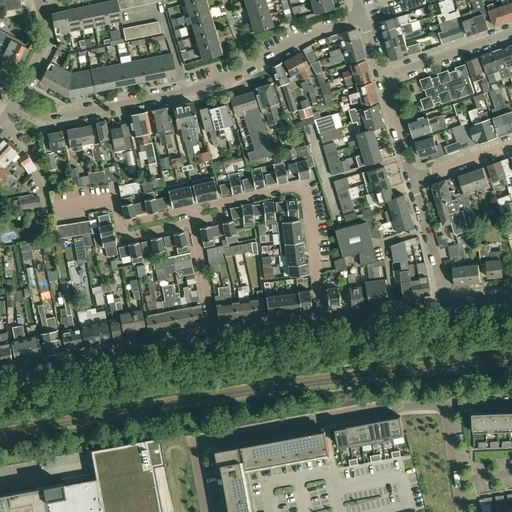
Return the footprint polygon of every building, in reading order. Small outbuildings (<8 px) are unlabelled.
[(125,10),(123,0),(117,0),(116,1),(118,11),(125,10)] [(208,8),(205,0),(193,0),(185,2),(189,14),(208,8)] [(244,0),(247,9),(267,4),(265,0),(244,0)] [(331,0),(318,0),(311,2),(314,14),(334,8),(331,0)] [(445,0),(439,2),(442,13),(448,12),(455,9),(451,0),(445,0)] [(473,0),(471,1),(475,11),(471,12),(478,32),(488,29),(483,14),(486,13),(484,8),(481,0),(473,0)] [(504,23),(511,20),(511,15),(506,0),(502,0),(501,1),(503,6),(498,8),(504,23)] [(116,1),(103,4),(107,24),(120,22),(118,11),(116,1)] [(14,9),(22,8),(21,2),(3,6),(4,11),(14,9)] [(103,4),(90,6),(94,27),(107,24),(103,4)] [(247,9),(251,21),(270,15),(267,4),(247,9)] [(494,27),(504,23),(498,8),(494,9),(492,4),(487,5),(494,27)] [(94,27),(90,6),(77,9),(81,29),(94,27)] [(189,14),(192,25),(211,19),(208,8),(189,14)] [(77,9),(64,11),(68,32),(81,29),(77,9)] [(449,14),(448,12),(442,13),(437,15),(440,24),(448,21),(461,17),(458,9),(457,9),(457,11),(449,14)] [(55,34),(68,32),(64,11),(51,14),(55,34)] [(464,20),(462,21),(467,36),(478,32),(471,12),(463,15),(464,20)] [(379,23),(382,31),(400,26),(411,23),(418,21),(417,18),(410,20),(409,14),(379,23)] [(251,21),(254,32),(273,26),(270,15),(251,21)] [(461,17),(448,21),(450,28),(455,27),(461,25),(459,20),(462,20),(461,17)] [(192,25),(195,36),(215,31),(211,19),(192,25)] [(152,22),(155,34),(160,33),(158,21),(152,22)] [(149,35),(155,34),(152,22),(147,23),(149,35)] [(143,36),(149,35),(147,23),(141,24),(143,36)] [(400,26),(382,31),(384,40),(414,31),(411,23),(400,26)] [(135,26),(137,38),(143,36),(141,24),(135,26)] [(459,38),(465,36),(461,25),(455,27),(459,38)] [(132,39),(137,38),(135,26),(129,27),(132,39)] [(126,40),(132,39),(129,27),(124,28),(126,40)] [(185,27),(174,30),(176,37),(187,34),(185,27)] [(455,27),(450,28),(450,29),(454,40),(459,38),(455,27)] [(326,43),(339,40),(340,44),(359,38),(356,28),(337,34),(324,38),(326,43)] [(387,48),(405,43),(404,39),(422,33),(420,29),(414,31),(384,40),(387,48)] [(442,44),(454,40),(450,29),(438,33),(442,44)] [(0,44),(24,57),(29,49),(28,49),(23,46),(24,43),(0,30),(0,44)] [(195,36),(199,48),(218,42),(215,31),(195,36)] [(183,40),(177,42),(179,48),(185,47),(190,45),(188,38),(183,40)] [(329,52),(330,57),(343,53),(362,48),(359,38),(340,44),(341,48),(329,52)] [(199,48),(202,59),(221,53),(218,42),(199,48)] [(407,47),(405,43),(387,48),(391,61),(394,60),(394,59),(404,57),(422,52),(420,46),(419,43),(407,47)] [(24,57),(0,44),(0,50),(3,52),(2,56),(6,58),(5,60),(13,64),(14,62),(20,66),(24,57)] [(511,69),(511,66),(511,65),(511,56),(508,47),(500,49),(510,76),(511,82),(511,69)] [(346,63),(359,59),(365,57),(362,48),(343,53),(330,57),(328,57),(330,64),(345,60),(346,63)] [(510,76),(500,49),(492,52),(499,70),(498,70),(501,79),(506,77),(510,76)] [(305,55),(309,63),(316,61),(313,52),(305,55)] [(499,70),(492,52),(480,57),(487,74),(490,83),(496,81),(493,72),(498,70),(499,70)] [(296,56),(292,57),(304,80),(306,84),(310,82),(308,78),(304,69),(309,66),(302,53),(300,54),(299,53),(296,55),(296,56)] [(171,55),(161,57),(165,78),(175,76),(171,55)] [(161,57),(151,59),(155,80),(165,78),(161,57)] [(285,61),(284,62),(285,64),(291,76),(296,73),(301,82),(301,83),(300,83),(304,91),(307,89),(306,85),(306,84),(304,80),(292,57),(290,59),(289,58),(285,60),(285,61)] [(484,74),(483,74),(477,57),(466,61),(473,81),(482,77),(484,82),(481,83),(484,93),(490,91),(484,74)] [(155,80),(151,59),(141,61),(145,82),(155,80)] [(342,73),(343,77),(368,70),(366,67),(367,65),(366,62),(365,62),(365,60),(350,64),(352,70),(342,73)] [(141,61),(131,63),(135,84),(145,82),(141,61)] [(296,110),(292,94),(282,62),(272,67),(277,85),(283,84),(287,98),(291,112),(296,110)] [(131,63),(121,65),(125,86),(135,84),(131,63)] [(39,83),(51,89),(61,70),(49,64),(39,83)] [(424,110),(430,108),(435,106),(434,103),(441,100),(442,104),(452,100),(474,92),(468,75),(469,75),(465,64),(455,68),(456,70),(449,73),(448,70),(437,74),(438,77),(431,79),(430,76),(420,80),(423,90),(425,90),(427,97),(421,99),(424,110)] [(121,65),(111,67),(115,88),(125,86),(121,65)] [(115,88),(111,67),(100,69),(104,90),(115,88)] [(100,69),(90,71),(94,92),(104,90),(100,69)] [(70,75),(61,70),(51,89),(67,97),(70,75)] [(368,72),(368,70),(343,77),(346,87),(356,84),(365,82),(370,80),(370,78),(371,77),(370,74),(368,73),(368,72)] [(90,71),(80,73),(84,94),(94,92),(90,71)] [(84,94),(80,73),(70,75),(67,97),(84,94)] [(329,81),(319,84),(322,95),(328,93),(328,91),(330,90),(329,87),(330,87),(329,84),(329,81)] [(272,82),(263,85),(273,117),(275,123),(277,129),(282,127),(274,104),(278,102),(272,82)] [(373,88),(374,87),(373,84),(372,83),(371,82),(356,86),(358,92),(348,95),(349,99),(373,92),(374,92),(373,88)] [(307,85),(306,85),(307,89),(313,104),(317,103),(314,94),(316,93),(312,83),(311,84),(307,85)] [(262,114),(266,113),(270,124),(275,123),(273,117),(263,85),(254,88),(262,114)] [(490,91),(495,107),(496,108),(491,109),(494,117),(493,118),(499,136),(509,132),(498,100),(495,89),(490,91)] [(230,99),(234,113),(243,110),(255,150),(247,153),(250,161),(272,154),(252,91),(230,99)] [(377,99),(376,96),(375,95),(374,92),(373,92),(349,99),(351,103),(360,100),(362,106),(377,101),(377,100),(377,99)] [(328,93),(322,95),(326,106),(332,104),(329,93),(328,93)] [(483,94),(473,97),(476,107),(477,108),(478,112),(488,140),(496,137),(490,119),(488,111),(483,113),(483,111),(481,105),(480,106),(478,101),(485,99),(485,98),(483,94)] [(503,98),(498,100),(509,132),(511,131),(511,109),(510,103),(505,104),(503,98)] [(308,99),(300,101),(302,108),(310,106),(308,99)] [(459,102),(454,104),(457,115),(463,113),(459,102)] [(193,103),(183,105),(191,146),(197,145),(196,139),(197,139),(195,125),(197,124),(193,103)] [(218,106),(227,139),(227,141),(233,139),(229,125),(233,124),(228,104),(218,106)] [(363,120),(379,115),(375,104),(352,110),(354,119),(351,120),(352,123),(358,121),(363,120)] [(183,105),(174,107),(178,128),(182,127),(184,136),(183,136),(184,139),(185,139),(186,144),(186,147),(188,154),(194,153),(191,146),(183,105)] [(218,106),(209,109),(215,129),(219,128),(222,140),(227,139),(218,106)] [(303,126),(314,123),(313,120),(321,118),(319,111),(313,113),(311,106),(298,110),(303,126)] [(219,144),(215,129),(209,109),(209,107),(199,110),(205,132),(209,130),(213,146),(219,144)] [(160,110),(166,144),(167,149),(172,148),(170,135),(174,134),(169,108),(160,110)] [(469,126),(474,142),(479,141),(479,143),(488,140),(478,112),(477,108),(468,111),(473,125),(469,126)] [(160,110),(151,111),(156,137),(160,136),(162,145),(166,144),(160,110)] [(138,114),(145,147),(146,150),(148,164),(156,162),(152,143),(149,144),(147,134),(151,133),(147,112),(138,114)] [(458,115),(461,124),(467,122),(464,113),(458,115)] [(138,114),(129,116),(133,136),(138,135),(141,151),(146,150),(145,147),(138,114)] [(313,120),(314,123),(315,122),(319,133),(335,128),(331,115),(321,118),(313,120)] [(382,125),(379,115),(363,120),(358,121),(360,131),(372,128),(382,125)] [(409,121),(411,129),(444,119),(443,115),(438,116),(437,116),(435,116),(434,117),(429,119),(428,115),(409,121)] [(444,119),(411,129),(414,138),(420,136),(447,127),(444,119)] [(106,152),(112,151),(106,122),(102,122),(101,121),(98,122),(97,123),(96,123),(99,141),(100,141),(101,148),(105,147),(106,152)] [(467,122),(461,124),(451,128),(452,129),(453,133),(456,142),(444,146),(446,154),(474,144),(467,122)] [(79,128),(83,146),(83,149),(90,148),(90,149),(94,148),(93,144),(94,144),(91,126),(79,128)] [(121,127),(110,130),(115,152),(132,149),(130,137),(124,138),(121,127)] [(83,149),(83,146),(79,128),(67,131),(70,149),(72,150),(74,151),(83,149)] [(349,147),(358,144),(375,139),(372,128),(360,131),(355,133),(357,139),(347,142),(349,147)] [(335,129),(319,133),(322,143),(338,138),(335,129)] [(50,152),(65,149),(62,131),(47,134),(50,152)] [(444,155),(443,151),(440,144),(436,145),(433,137),(415,142),(419,156),(427,154),(430,153),(437,151),(439,157),(444,155)] [(358,144),(361,154),(378,149),(375,139),(358,144)] [(3,141),(0,143),(0,150),(10,160),(19,151),(9,142),(7,144),(3,141)] [(325,155),(336,151),(334,142),(322,146),(325,155)] [(305,145),(295,148),(297,156),(307,153),(305,145)] [(282,147),(272,150),(276,162),(286,159),(282,147)] [(294,148),(284,151),(286,159),(297,156),(294,148)] [(358,167),(381,160),(378,149),(361,154),(355,156),(358,167)] [(0,150),(0,164),(3,167),(10,160),(0,150)] [(134,151),(125,152),(128,174),(137,172),(134,151)] [(328,165),(340,162),(336,151),(325,155),(328,165)] [(44,154),(47,171),(57,169),(53,152),(44,154)] [(19,159),(23,166),(28,174),(36,169),(27,154),(19,159)] [(209,154),(195,158),(196,163),(211,160),(209,154)] [(299,179),(310,177),(308,167),(314,166),(311,154),(294,158),(299,179)] [(241,155),(232,157),(235,168),(244,166),(241,155)] [(169,156),(159,158),(161,170),(171,168),(169,156)] [(181,157),(170,159),(172,167),(182,165),(181,157)] [(222,160),(225,172),(226,173),(235,170),(235,168),(232,157),(222,160)] [(215,175),(225,172),(222,160),(212,163),(215,175)] [(508,182),(509,187),(511,196),(511,171),(505,174),(500,161),(489,165),(494,180),(490,181),(492,188),(503,184),(508,182)] [(277,184),(288,182),(283,162),(273,164),(274,172),(264,175),(267,185),(277,183),(277,184)] [(343,172),(340,162),(328,165),(331,175),(343,172)] [(10,185),(16,179),(12,175),(11,176),(10,175),(3,168),(3,167),(0,164),(0,175),(5,179),(10,185)] [(482,167),(470,172),(476,189),(488,185),(487,182),(490,181),(494,180),(489,165),(482,167)] [(103,171),(105,183),(118,181),(116,171),(115,171),(114,166),(103,168),(103,171)] [(370,182),(386,177),(383,166),(362,173),(365,183),(370,182)] [(77,167),(70,168),(72,179),(74,188),(82,186),(80,177),(79,177),(77,167)] [(252,177),(242,180),(244,190),(254,188),(254,189),(265,187),(261,167),(260,167),(250,169),(252,177)] [(105,183),(103,171),(88,173),(90,185),(105,183)] [(228,174),(227,174),(229,182),(219,185),(222,195),(232,193),(232,194),(242,192),(238,172),(228,175),(228,174)] [(470,172),(458,176),(464,194),(476,189),(470,172)] [(207,200),(216,198),(218,197),(213,176),(202,179),(207,200)] [(163,177),(152,179),(154,190),(165,188),(163,177)] [(348,189),(350,188),(346,177),(333,181),(336,192),(348,189)] [(370,182),(373,192),(390,187),(386,177),(370,182)] [(152,179),(142,181),(144,192),(154,190),(152,179)] [(196,202),(201,201),(207,200),(202,179),(191,181),(196,202)] [(433,187),(438,205),(455,199),(453,196),(455,195),(454,190),(449,192),(446,180),(435,184),(433,187)] [(119,186),(120,192),(121,196),(140,192),(138,182),(119,186)] [(189,182),(178,184),(183,205),(194,203),(189,182)] [(172,208),(177,207),(183,205),(178,184),(167,187),(172,208)] [(393,198),(393,197),(390,187),(373,192),(376,203),(378,202),(387,200),(386,199),(393,198)] [(351,199),(348,189),(336,192),(340,203),(351,199)] [(147,213),(152,212),(158,211),(158,210),(168,207),(165,197),(155,199),(153,191),(143,194),(147,213)] [(403,194),(393,197),(393,198),(386,199),(387,200),(378,202),(380,206),(388,204),(390,210),(406,205),(403,194)] [(472,240),(470,233),(462,210),(463,209),(464,209),(462,202),(462,201),(460,194),(455,195),(453,196),(455,199),(438,205),(444,225),(453,222),(459,244),(472,240)] [(39,196),(20,199),(22,210),(41,206),(39,196)] [(124,219),(126,218),(135,216),(135,215),(145,213),(142,202),(132,204),(131,196),(120,199),(124,219)] [(287,212),(288,221),(299,219),(296,198),(285,200),(286,201),(275,202),(277,213),(287,212)] [(354,210),(351,199),(340,203),(343,213),(354,210)] [(468,200),(462,202),(464,209),(467,219),(473,217),(468,200)] [(263,204),(252,205),(253,216),(264,215),(265,224),(276,222),(273,201),(262,202),(263,204)] [(505,203),(499,205),(500,211),(503,220),(510,218),(505,203)] [(254,225),(253,216),(252,205),(252,204),(241,205),(241,206),(229,208),(232,218),(242,217),(244,226),(254,225)] [(406,205),(390,210),(384,211),(387,222),(393,220),(409,215),(406,205)] [(345,223),(358,219),(356,212),(343,215),(345,223)] [(100,226),(91,228),(92,233),(93,238),(114,234),(112,223),(110,224),(108,214),(98,216),(100,226)] [(366,220),(368,228),(374,226),(375,226),(372,215),(365,217),(366,220)] [(409,215),(393,220),(387,222),(382,223),(383,228),(394,225),(396,231),(413,226),(409,215)] [(277,222),(278,233),(300,230),(299,219),(288,221),(277,222)] [(89,221),(83,222),(85,234),(92,233),(91,228),(89,220),(88,220),(89,221)] [(232,220),(227,221),(222,222),(227,243),(237,241),(232,220)] [(372,262),(377,261),(370,237),(368,228),(366,221),(334,230),(341,256),(358,252),(360,265),(366,263),(372,262)] [(83,222),(76,223),(78,235),(85,234),(83,222)] [(42,223),(38,230),(48,236),(52,229),(42,223)] [(76,223),(69,224),(71,236),(78,235),(76,223)] [(69,224),(63,225),(65,237),(71,236),(69,224)] [(210,225),(204,226),(199,228),(204,247),(214,245),(212,237),(222,235),(220,224),(210,226),(210,225)] [(58,238),(65,237),(63,225),(57,226),(57,225),(56,225),(58,238)] [(368,228),(370,237),(380,238),(377,225),(375,226),(374,226),(368,228)] [(302,241),(300,230),(278,233),(279,244),(302,241)] [(184,231),(182,231),(173,234),(173,235),(163,237),(166,248),(176,245),(178,253),(188,251),(184,231)] [(114,234),(93,238),(96,248),(105,246),(107,256),(117,254),(115,244),(116,244),(114,234)] [(91,235),(83,236),(85,246),(93,245),(91,235)] [(161,236),(159,237),(150,239),(151,240),(141,242),(143,253),(153,250),(155,258),(165,256),(161,236)] [(82,237),(74,239),(78,263),(87,261),(82,237)] [(40,241),(29,242),(31,250),(41,248),(41,246),(40,245),(40,241)] [(138,241),(133,243),(128,244),(128,245),(118,247),(120,258),(130,256),(132,264),(143,261),(138,241)] [(279,244),(281,255),(303,252),(302,241),(279,244)] [(29,242),(19,244),(20,249),(21,252),(22,252),(23,260),(32,258),(31,250),(29,242)] [(252,247),(251,243),(243,244),(244,252),(252,251),(252,250),(252,247)] [(243,244),(232,246),(234,254),(244,252),(243,244)] [(448,247),(449,253),(464,250),(462,244),(448,247)] [(502,251),(490,253),(489,244),(478,246),(480,265),(487,264),(488,277),(503,276),(501,260),(503,260),(502,251)] [(51,245),(43,247),(44,254),(52,253),(51,245)] [(224,253),(223,245),(216,247),(218,263),(224,262),(222,253),(224,253)] [(232,246),(224,248),(225,256),(234,254),(232,246)] [(206,249),(209,265),(218,263),(216,247),(206,249),(207,249),(206,249)] [(465,256),(464,250),(449,253),(451,259),(465,256)] [(285,255),(287,265),(304,262),(303,252),(281,255),(285,255)] [(190,253),(181,255),(185,275),(186,277),(186,280),(195,279),(194,273),(191,259),(190,253)] [(348,255),(343,257),(334,261),(336,270),(346,268),(346,264),(353,263),(353,267),(359,266),(357,253),(348,255)] [(181,255),(172,257),(174,266),(175,272),(177,272),(179,272),(179,276),(180,278),(186,277),(185,275),(181,255)] [(174,266),(172,257),(162,259),(164,268),(174,266)] [(267,257),(262,258),(262,263),(263,268),(271,267),(271,264),(268,264),(267,257)] [(162,259),(154,261),(156,269),(158,281),(166,279),(165,274),(164,268),(162,259)] [(407,261),(398,262),(400,283),(401,294),(402,298),(412,297),(409,280),(407,265),(407,261)] [(416,262),(417,266),(418,279),(421,296),(430,295),(427,276),(426,269),(424,261),(416,262)] [(288,265),(289,276),(307,274),(306,262),(304,262),(287,265),(288,265)] [(369,281),(364,282),(367,303),(377,301),(373,267),(372,262),(366,263),(367,268),(369,281)] [(407,265),(409,280),(412,297),(421,296),(418,279),(415,279),(413,264),(407,265)] [(465,266),(468,284),(481,283),(480,277),(478,264),(465,266)] [(465,266),(458,266),(453,267),(455,286),(468,284),(465,266)] [(378,267),(373,267),(377,301),(379,301),(387,300),(385,284),(384,279),(380,280),(378,267)] [(268,268),(263,269),(264,279),(271,278),(270,268),(268,268)] [(56,271),(47,273),(49,281),(58,279),(56,271)] [(347,274),(350,305),(362,303),(360,285),(355,286),(355,279),(354,279),(354,273),(347,274)] [(150,301),(151,303),(152,312),(153,312),(157,331),(166,329),(163,312),(157,313),(155,301),(156,301),(152,276),(147,277),(149,288),(148,288),(149,295),(150,299),(150,301)] [(101,284),(101,286),(102,292),(111,291),(110,283),(101,284)] [(175,297),(174,294),(173,285),(168,286),(170,300),(172,309),(174,328),(184,326),(181,309),(182,308),(180,297),(175,297)] [(104,304),(102,292),(101,286),(91,288),(92,294),(94,293),(97,305),(104,304)] [(166,303),(162,304),(163,312),(166,329),(174,328),(172,309),(170,300),(168,286),(163,287),(162,287),(165,300),(166,300),(166,303)] [(231,301),(229,286),(223,287),(222,287),(223,292),(227,320),(236,319),(234,301),(231,301)] [(242,290),(245,318),(254,316),(252,299),(249,299),(247,286),(242,286),(242,290)] [(193,324),(190,305),(191,305),(189,292),(188,287),(184,288),(185,294),(183,295),(184,300),(186,300),(186,302),(187,308),(182,308),(181,309),(184,326),(193,324)] [(218,321),(224,320),(227,320),(223,292),(222,287),(217,287),(218,295),(214,296),(216,303),(218,321)] [(337,287),(326,288),(328,306),(340,304),(337,287)] [(239,300),(234,301),(236,319),(245,318),(242,290),(237,290),(239,300)] [(252,299),(254,316),(265,315),(264,305),(263,305),(263,303),(262,290),(256,291),(257,298),(252,299)] [(297,292),(298,293),(300,310),(300,309),(311,308),(309,290),(297,292)] [(13,292),(6,293),(7,301),(14,300),(13,292)] [(298,293),(287,294),(289,312),(300,310),(298,293)] [(73,348),(83,346),(78,327),(74,328),(72,321),(68,298),(67,294),(62,295),(67,315),(67,316),(68,322),(73,348)] [(289,312),(287,294),(276,295),(279,313),(289,312)] [(198,295),(190,297),(191,305),(190,305),(193,324),(200,323),(203,322),(203,319),(200,305),(198,295)] [(276,295),(265,297),(267,315),(279,313),(276,295)] [(120,297),(113,298),(114,302),(115,302),(116,310),(122,309),(120,297)] [(151,303),(150,301),(146,301),(146,304),(147,309),(148,309),(149,315),(144,315),(147,333),(157,331),(153,312),(152,312),(151,303)] [(116,310),(115,302),(114,302),(110,303),(113,319),(109,320),(113,340),(122,338),(116,310)] [(73,348),(68,322),(67,316),(66,316),(65,308),(60,309),(61,317),(60,317),(61,324),(64,324),(65,330),(61,331),(65,350),(73,348)] [(94,309),(86,310),(93,344),(102,342),(95,312),(94,309)] [(89,345),(93,344),(86,310),(77,312),(85,346),(89,345)] [(100,311),(95,312),(102,342),(111,340),(104,310),(100,311)] [(133,329),(144,327),(141,310),(130,312),(133,329)] [(133,329),(130,312),(119,314),(123,331),(133,329)] [(39,334),(44,355),(52,353),(45,319),(44,313),(40,314),(41,320),(44,333),(39,334)] [(54,317),(45,319),(52,353),(62,351),(57,330),(54,317)] [(17,327),(17,329),(23,359),(24,359),(32,358),(28,337),(25,338),(22,325),(17,327)] [(15,361),(23,359),(17,329),(17,327),(12,328),(14,340),(10,341),(15,361)] [(7,331),(0,332),(0,345),(2,364),(6,363),(11,362),(9,343),(7,331)] [(37,335),(28,337),(32,358),(33,357),(42,355),(37,335)] [(498,432),(510,431),(509,411),(497,412),(498,432)] [(485,412),(473,412),(473,433),(486,432),(485,412)] [(485,412),(486,432),(498,432),(497,412),(485,412)] [(393,439),(394,438),(404,436),(400,416),(389,418),(393,439)] [(393,439),(389,418),(379,420),(383,442),(394,440),(394,438),(393,439)] [(379,420),(368,422),(372,444),(383,442),(379,420)] [(362,446),(372,444),(368,422),(357,424),(362,446)] [(362,446),(357,424),(347,426),(351,446),(350,446),(350,448),(362,446)] [(340,448),(350,446),(351,446),(347,426),(336,428),(340,448)] [(250,444),(243,445),(243,446),(247,468),(247,471),(248,471),(330,456),(329,453),(330,453),(325,430),(324,430),(318,431),(311,433),(305,434),(297,435),(291,436),(284,438),(278,439),(270,440),(264,441),(257,443),(250,444)] [(51,500),(44,501),(46,511),(163,511),(157,478),(155,466),(154,461),(164,460),(165,464),(166,464),(161,437),(90,450),(96,478),(63,484),(62,482),(61,483),(64,495),(64,496),(64,497),(51,500)] [(240,446),(216,450),(218,458),(221,458),(222,463),(219,464),(219,465),(223,464),(224,474),(221,474),(222,482),(225,496),(228,496),(229,501),(226,502),(227,510),(230,509),(230,511),(255,511),(248,471),(247,471),(247,468),(243,446),(240,446)] [(0,511),(46,511),(44,501),(51,500),(64,497),(64,496),(64,495),(61,483),(41,486),(36,487),(0,494),(0,511)]
